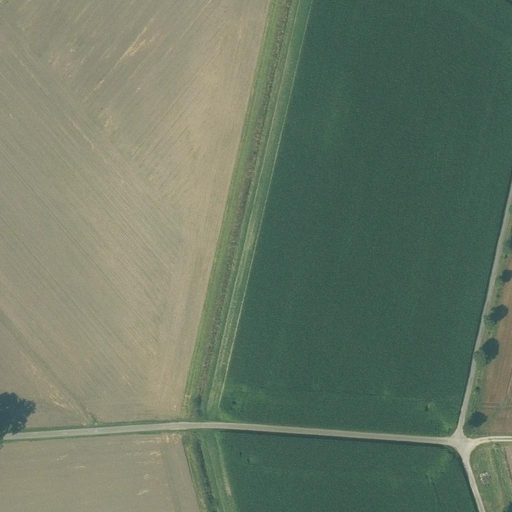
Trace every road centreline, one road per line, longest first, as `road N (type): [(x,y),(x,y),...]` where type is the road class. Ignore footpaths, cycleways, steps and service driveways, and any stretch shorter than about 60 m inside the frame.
road 1 (unclassified): [(0,437),(216,425),(458,441)]
road 2 (unclassified): [(458,441),(511,197)]
